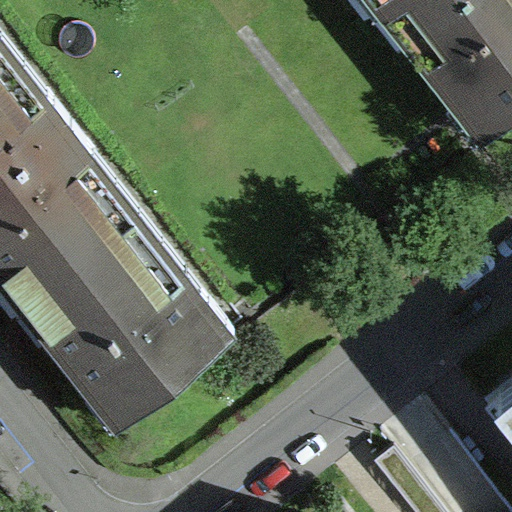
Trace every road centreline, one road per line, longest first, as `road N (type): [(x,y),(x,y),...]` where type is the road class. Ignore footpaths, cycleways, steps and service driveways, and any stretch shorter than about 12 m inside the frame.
road 1 (residential): [(511,260),(182,511)]
road 2 (residential): [(0,413),(80,511)]
